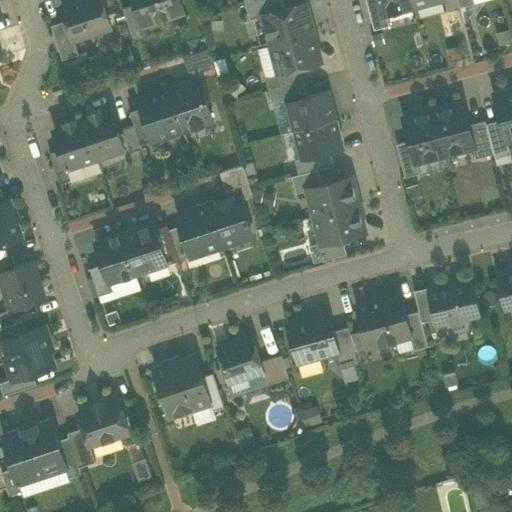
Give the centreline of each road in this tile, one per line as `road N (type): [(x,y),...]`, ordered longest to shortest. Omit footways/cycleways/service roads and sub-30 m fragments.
road 1 (residential): [(90,357),(408,250)]
road 2 (residential): [(48,234),(197,184)]
road 3 (residential): [(366,99),(408,250)]
road 4 (residential): [(12,117),(159,69)]
road 5 (residential): [(366,99),(511,59)]
road 6 (residential): [(90,357),(48,234)]
road 7 (residential): [(12,117),(39,48),(25,0)]
road 8 (residential): [(48,234),(12,117)]
